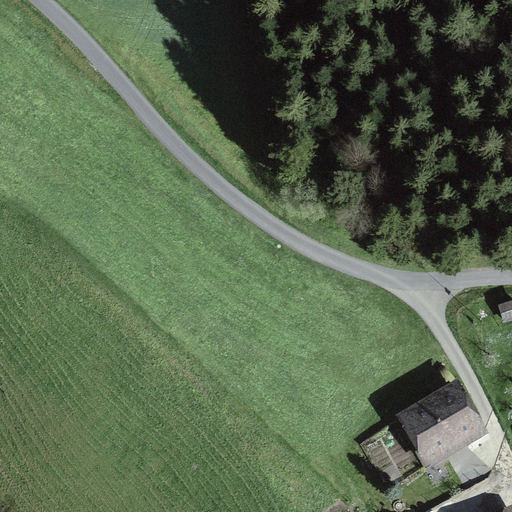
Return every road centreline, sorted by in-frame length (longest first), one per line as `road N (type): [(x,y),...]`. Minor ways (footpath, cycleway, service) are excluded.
road 1 (unclassified): [(40,0),(179,149),(299,241),(361,269),(414,281),(511,275)]
road 2 (track): [(414,281),(511,464)]
